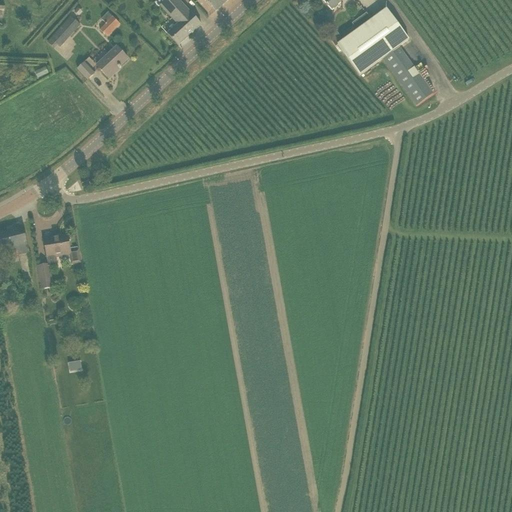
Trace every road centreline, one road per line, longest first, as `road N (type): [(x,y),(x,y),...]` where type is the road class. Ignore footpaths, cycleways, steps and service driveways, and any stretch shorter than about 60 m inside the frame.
road 1 (unclassified): [(338,511),(400,130)]
road 2 (unclassified): [(48,186),(74,200),(400,130)]
road 3 (tertiary): [(48,186),(251,0)]
road 4 (unclassified): [(400,130),(511,68)]
